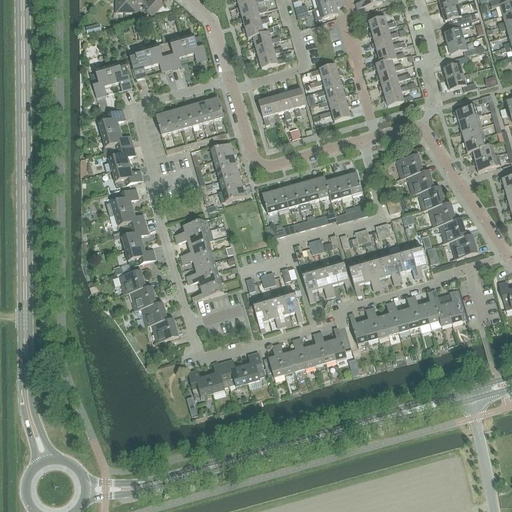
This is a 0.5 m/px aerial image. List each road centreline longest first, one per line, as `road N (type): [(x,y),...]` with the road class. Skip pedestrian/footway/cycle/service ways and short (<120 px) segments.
road 1 (residential): [(468,269),(348,308),(323,328),(207,360),(196,354),(137,109),(230,80)]
road 2 (tertiary): [(45,461),(25,390),(21,0)]
road 3 (tertiary): [(86,489),(174,479),(511,382)]
road 4 (residential): [(375,137),(265,166),(252,158),(232,90)]
road 5 (residential): [(508,254),(419,127)]
road 6 (residential): [(232,90),(305,69),(285,0)]
road 7 (residential): [(375,137),(346,28),(348,0)]
road 8 (residential): [(419,127),(435,103),(425,65),(434,54),(419,0)]
